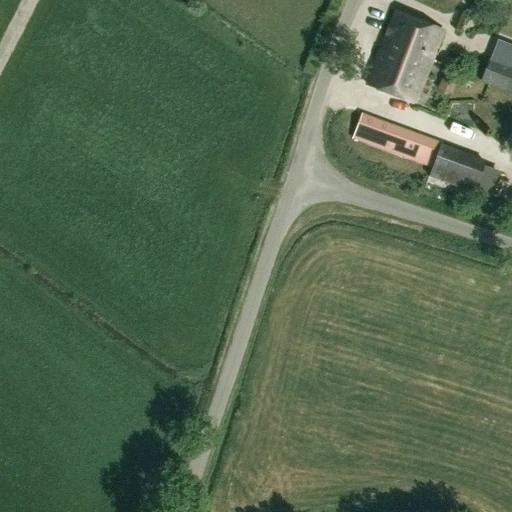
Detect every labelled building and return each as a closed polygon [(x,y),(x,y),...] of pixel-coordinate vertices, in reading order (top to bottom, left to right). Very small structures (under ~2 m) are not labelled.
[(413,102),(442,30),(417,20),(395,11),(381,47),(366,84),(413,102)] [(511,54),(511,35),(504,34),(500,51),(511,54)] [(480,82),(511,94),(511,67),(496,61),(489,58),(480,82)] [(451,95),(461,66),(448,62),(442,79),(441,79),(436,90),(451,95)] [(432,167),(437,153),(440,144),(404,131),(361,115),(352,138),(432,167)] [(478,179),(476,178),(477,177),(444,165),(447,156),(437,153),(432,167),(429,174),(428,177),(435,180),(436,177),(472,190),(473,188),(475,188),(478,179)]
